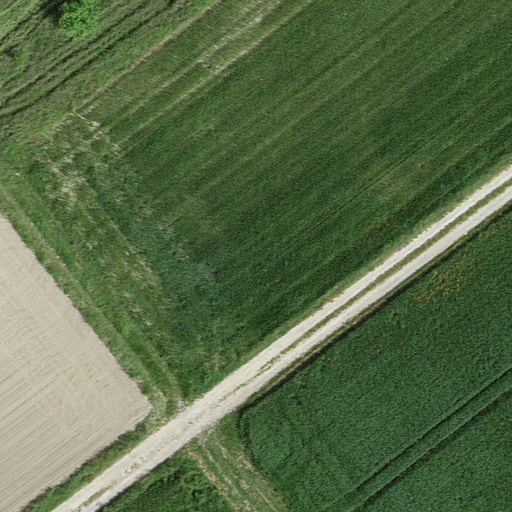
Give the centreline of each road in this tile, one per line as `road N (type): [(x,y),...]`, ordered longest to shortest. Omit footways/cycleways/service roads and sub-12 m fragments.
road 1 (track): [(511,188),(79,511)]
road 2 (track): [(0,193),(254,511)]
